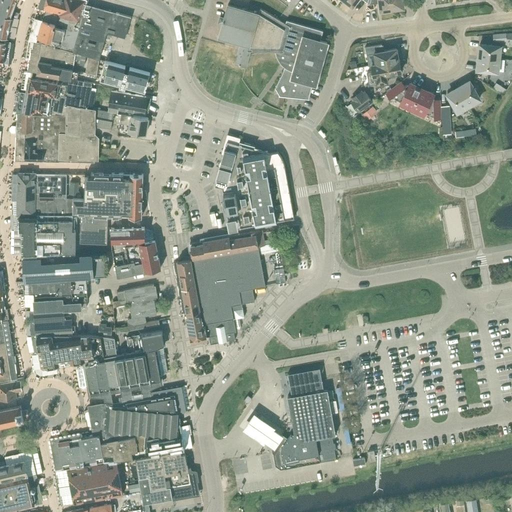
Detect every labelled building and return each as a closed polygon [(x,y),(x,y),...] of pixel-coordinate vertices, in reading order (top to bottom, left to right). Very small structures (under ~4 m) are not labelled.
[(0,0),(0,62),(3,63),(5,51),(6,40),(5,40),(5,37),(7,37),(11,17),(10,16),(10,15),(11,15),(16,0),(0,0)] [(44,9),(83,20),(87,4),(88,1),(84,0),(40,0),(38,7),(44,9)] [(380,11),(392,10),(390,0),(370,0),(370,4),(376,3),(375,0),(378,0),(380,11)] [(390,0),(392,10),(404,8),(402,0),(390,0)] [(131,17),(87,4),(83,20),(46,10),(43,20),(35,18),(55,24),(55,26),(65,29),(61,48),(81,54),(87,55),(99,59),(107,32),(125,38),(131,17)] [(246,67),(248,57),(247,56),(257,13),(227,5),(223,19),(219,17),(218,23),(222,24),(218,37),(241,44),(235,64),(246,67)] [(55,26),(55,24),(35,18),(30,34),(38,37),(48,40),(47,44),(61,48),(65,29),(55,26)] [(506,34),(494,35),(494,42),(507,41),(506,34)] [(60,48),(47,44),(37,42),(34,61),(52,64),(51,66),(73,70),(74,62),(79,63),(81,54),(60,48)] [(376,64),(399,60),(398,57),(400,57),(399,50),(397,51),(396,48),(383,51),(382,43),(365,46),(367,59),(375,58),(376,64)] [(479,45),(478,57),(499,59),(500,47),(479,45)] [(86,73),(97,75),(99,60),(88,56),(86,73)] [(499,59),(478,57),(477,70),(498,72),(499,59)] [(399,62),(399,60),(376,64),(372,65),(373,70),(367,71),(370,85),(377,83),(377,84),(387,82),(387,77),(395,75),(394,73),(401,72),(401,69),(403,68),(401,62),(399,62)] [(32,73),(59,78),(71,80),(73,70),(51,66),(52,64),(34,61),(32,73)] [(105,61),(100,79),(119,85),(119,86),(120,86),(125,66),(105,61)] [(130,67),(124,87),(125,87),(126,86),(145,91),(150,72),(130,67)] [(287,69),(285,68),(275,88),(279,96),(289,97),(294,79),(290,78),(292,72),(290,71),(287,69)] [(86,73),(84,82),(91,83),(95,84),(97,75),(86,73)] [(19,99),(17,111),(19,111),(25,112),(32,113),(38,113),(55,114),(55,113),(62,114),(63,113),(64,104),(93,109),(96,88),(91,87),(91,83),(84,82),(71,80),(59,78),(58,83),(30,78),(28,92),(20,92),(19,99)] [(312,85),(294,79),(289,97),(309,99),(312,85)] [(412,108),(421,90),(416,87),(413,85),(411,82),(410,83),(411,83),(410,87),(406,85),(404,87),(401,82),(386,93),(390,98),(392,97),(402,102),(401,103),(412,108)] [(458,88),(468,106),(479,100),(469,82),(458,88)] [(500,85),(497,90),(503,94),(506,89),(500,85)] [(468,106),(458,88),(447,94),(457,112),(468,106)] [(147,96),(112,90),(109,107),(110,107),(109,111),(118,112),(119,107),(144,111),(147,96)] [(424,91),(421,90),(412,108),(423,113),(423,112),(434,117),(434,119),(440,119),(440,101),(434,101),(434,98),(431,97),(432,94),(433,94),(433,93),(428,92),(424,91)] [(351,102),(358,112),(372,101),(365,92),(363,93),(361,91),(352,98),(353,101),(351,102)] [(22,114),(20,160),(93,162),(95,117),(96,118),(113,121),(114,112),(93,109),(64,104),(63,113),(66,113),(65,116),(38,115),(38,113),(32,113),(32,115),(22,114)] [(377,112),(373,106),(361,115),(366,121),(377,112)] [(449,106),(441,106),(443,134),(451,133),(449,106)] [(122,114),(120,123),(125,124),(125,122),(131,123),(129,131),(146,134),(149,118),(122,114)] [(96,118),(96,122),(97,122),(96,127),(111,130),(113,121),(96,118)] [(227,141),(214,186),(222,188),(229,229),(294,218),(285,166),(283,163),(281,158),(278,151),(270,153),(227,141)] [(18,197),(66,197),(66,191),(67,191),(67,174),(55,174),(55,176),(35,175),(34,174),(18,174),(18,197)] [(74,199),(74,212),(81,212),(80,242),(107,242),(107,215),(118,215),(141,216),(142,175),(112,174),(92,174),(91,177),(86,177),(85,199),(74,199)] [(70,182),(69,194),(79,194),(79,182),(70,182)] [(18,215),(37,215),(66,215),(66,197),(18,197),(18,215)] [(72,215),(66,215),(37,215),(37,217),(18,217),(18,231),(22,231),(22,254),(49,253),(75,253),(76,230),(72,230),(72,215)] [(144,227),(111,228),(111,248),(117,277),(160,268),(155,239),(154,239),(153,235),(153,233),(152,232),(151,231),(150,230),(149,229),(148,228),(146,228),(145,228),(144,227)] [(259,253),(258,247),(255,231),(190,243),(192,256),(206,337),(209,337),(210,344),(235,340),(233,332),(236,332),(233,319),(244,317),(241,304),(254,302),(252,289),(265,286),(259,253)] [(255,231),(258,247),(264,246),(262,233),(259,233),(259,231),(255,231)] [(264,246),(258,247),(259,253),(280,249),(279,243),(264,246)] [(106,252),(22,257),(23,258),(31,258),(32,279),(24,280),(108,275),(106,252)] [(206,337),(192,256),(183,257),(184,260),(177,261),(186,314),(188,322),(190,322),(193,340),(206,337)] [(79,278),(71,279),(33,281),(23,282),(25,310),(33,310),(64,310),(64,309),(82,308),(81,302),(88,301),(87,278),(79,278)] [(127,325),(142,323),(145,322),(144,316),(156,314),(153,300),(156,299),(153,284),(124,290),(124,291),(116,292),(118,301),(113,302),(114,307),(129,305),(131,319),(126,320),(127,325)] [(35,322),(65,319),(64,310),(33,310),(34,322),(35,322)] [(36,335),(60,334),(73,333),(72,319),(65,319),(35,322),(36,335)] [(145,322),(142,323),(127,325),(114,328),(115,334),(159,326),(158,320),(145,322)] [(6,356),(14,355),(8,321),(0,322),(0,381),(17,379),(15,367),(8,368),(6,356)] [(99,326),(99,334),(112,334),(112,326),(107,326),(107,323),(100,323),(100,326),(99,326)] [(134,352),(116,355),(84,361),(85,366),(79,367),(77,370),(80,387),(83,389),(88,388),(89,392),(151,381),(168,372),(162,345),(164,344),(161,330),(126,337),(128,346),(133,345),(134,352)] [(84,361),(116,355),(114,338),(90,335),(60,334),(36,335),(39,351),(35,352),(33,355),(36,369),(37,372),(40,374),(43,374),(57,372),(59,368),(59,365),(83,360),(84,361)] [(282,434),(273,447),(276,449),(273,454),(275,466),(279,469),(280,469),(335,459),(334,450),(336,449),(335,442),(332,442),(331,436),(336,435),(327,389),(323,389),(322,380),(321,380),(319,368),(287,374),(289,385),(291,396),(287,396),(294,432),(291,435),(290,434),(287,439),(282,434)] [(0,400),(17,398),(16,392),(22,391),(20,381),(0,384),(0,400)] [(135,458),(180,450),(193,447),(188,424),(180,426),(179,422),(176,422),(177,410),(186,411),(185,405),(183,393),(93,409),(85,413),(88,427),(96,428),(97,435),(81,438),(81,436),(79,434),(69,436),(67,438),(65,437),(56,438),(54,441),(52,439),(50,442),(52,443),(51,446),(52,455),(55,456),(53,459),(55,468),(57,470),(57,471),(105,461),(118,460),(133,458),(135,458)] [(21,406),(0,410),(0,427),(24,422),(23,417),(29,416),(28,410),(22,412),(21,406)] [(270,423),(254,412),(243,429),(258,439),(264,443),(265,441),(273,446),(282,434),(274,429),(275,427),(270,423)] [(180,450),(135,458),(144,503),(148,503),(172,498),(173,500),(193,497),(189,475),(186,459),(185,453),(181,454),(180,450)] [(0,482),(28,476),(36,473),(32,453),(28,451),(5,456),(7,465),(0,466),(0,482)] [(105,461),(57,471),(56,471),(62,505),(74,503),(74,504),(123,495),(118,460),(105,461)] [(0,483),(0,511),(42,502),(36,475),(0,483)] [(139,483),(129,484),(130,492),(140,490),(139,483)]
